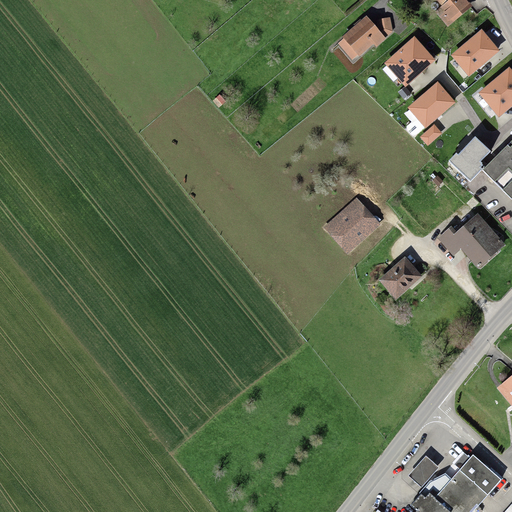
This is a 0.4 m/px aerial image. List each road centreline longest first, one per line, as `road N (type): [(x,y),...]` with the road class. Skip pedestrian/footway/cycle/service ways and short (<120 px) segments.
road 1 (primary): [(348,511),(429,407)]
road 2 (primary): [(429,407),(511,305)]
